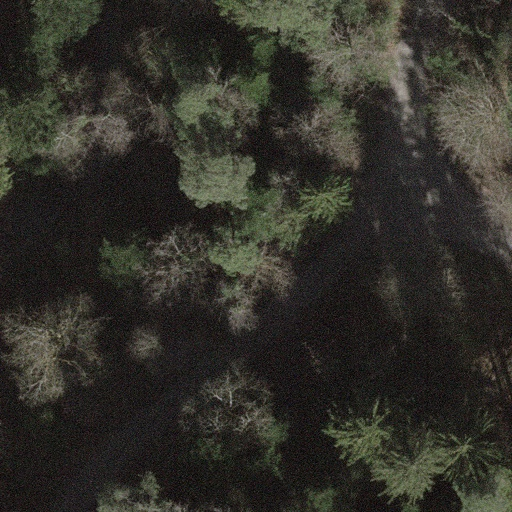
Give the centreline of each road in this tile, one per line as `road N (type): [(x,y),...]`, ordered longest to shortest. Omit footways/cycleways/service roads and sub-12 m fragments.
road 1 (track): [(391,187),(48,511)]
road 2 (track): [(435,0),(406,63),(391,187),(511,261)]
